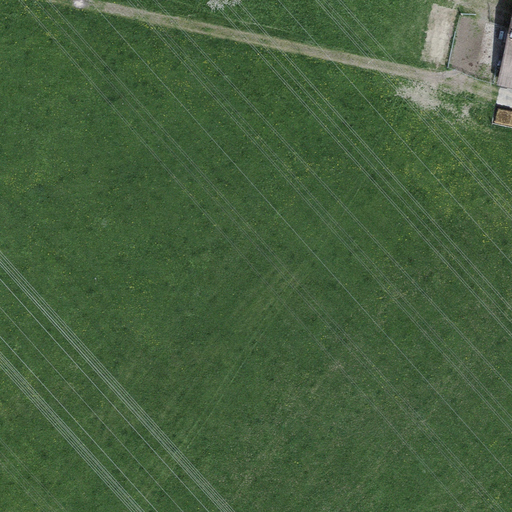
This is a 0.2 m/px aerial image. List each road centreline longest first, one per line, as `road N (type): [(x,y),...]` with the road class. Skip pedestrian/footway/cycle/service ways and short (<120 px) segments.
road 1 (track): [(490,92),(72,0)]
road 2 (track): [(511,101),(480,81),(470,54),(483,13),(503,0)]
